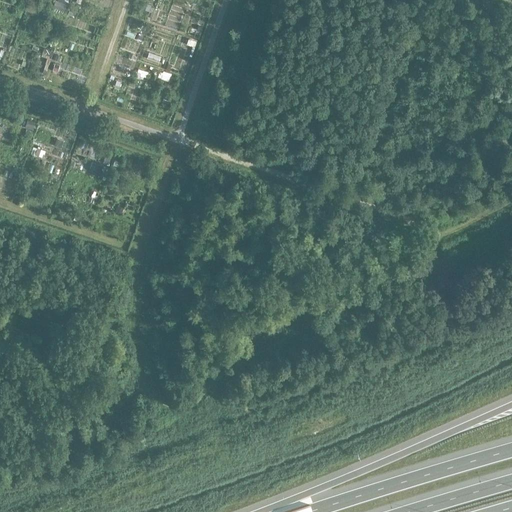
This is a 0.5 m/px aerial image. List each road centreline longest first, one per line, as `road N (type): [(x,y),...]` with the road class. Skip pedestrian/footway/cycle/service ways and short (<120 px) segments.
road 1 (motorway): [(511,403),(260,511)]
road 2 (motorway): [(511,449),(308,511)]
